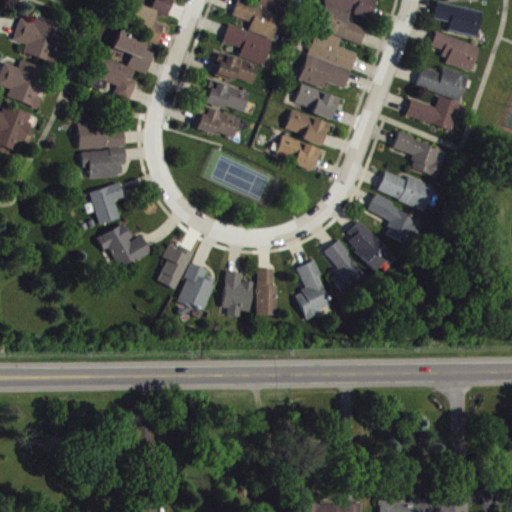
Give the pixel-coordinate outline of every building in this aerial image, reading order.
[(176,0),(156,0),(160,1),(154,16),(169,22),(176,0)] [(261,0),(262,0),(259,9),(286,17),(291,0),(261,0)] [(327,0),(301,85),(324,92),(326,87),(346,93),(358,57),(339,51),(342,42),(362,49),(368,32),(349,26),(354,9),(358,10),(355,19),(372,24),(379,0),(327,0)] [(282,17),(239,4),(234,20),(252,26),(249,35),(229,29),(224,46),(242,52),(239,62),(266,70),(282,17)] [(159,48),(164,30),(153,27),(157,14),(130,7),(125,25),(151,32),(147,45),(159,48)] [(450,27),(449,36),(479,41),(483,14),(438,7),(435,24),(450,27)] [(25,57),(53,67),(66,30),(38,20),(36,27),(21,22),(14,43),(28,48),(25,57)] [(149,77),(155,57),(145,54),(148,43),(119,34),(113,52),(132,58),(129,70),(149,77)] [(481,51),(437,36),(431,53),(449,59),(446,68),(472,77),(481,51)] [(260,69),(221,57),(215,78),(235,85),(236,82),(254,88),(260,69)] [(135,72),(102,62),(96,82),(115,89),(111,98),(131,105),(138,86),(131,83),(135,72)] [(0,83),(0,89),(11,93),(8,102),(38,113),(43,101),(39,99),(48,73),(22,64),(19,71),(6,67),(0,83)] [(418,91),(462,105),(470,80),(444,72),(442,78),(424,72),(418,91)] [(251,96),(211,84),(205,106),(244,118),(251,96)] [(341,102),(302,88),(295,109),(333,123),(341,102)] [(412,103),(407,121),(452,134),(456,121),(463,123),(467,109),(440,101),(437,111),(412,103)] [(34,119),(5,109),(3,116),(0,115),(0,149),(22,157),(34,119)] [(242,123),(203,110),(196,130),(234,144),(242,123)] [(325,150),(331,126),(292,116),(287,134),(304,138),(303,144),(325,150)] [(80,155),(83,155),(84,174),(90,173),(90,182),(123,181),(123,168),(127,168),(125,127),(79,129),(80,155)] [(395,153),(416,160),(412,172),(439,181),(448,154),(399,138),(395,153)] [(322,154),(284,139),(276,160),(315,174),(322,154)] [(378,197),(426,214),(435,190),(408,181),(407,184),(386,176),(378,197)] [(125,202),(121,187),(91,196),(101,229),(121,223),(116,205),(125,202)] [(369,215),(393,226),(387,238),(407,247),(419,220),(375,201),(369,215)] [(344,241),(379,275),(395,258),(360,225),(344,241)] [(143,240),(133,245),(125,228),(99,241),(116,275),(152,257),(143,240)] [(343,298),(366,280),(339,245),(326,256),(340,274),(331,282),(343,298)] [(168,264),(158,285),(177,294),(194,257),(182,252),(181,254),(170,249),(164,262),(168,264)] [(298,272),(307,294),(297,299),(306,323),(333,312),(319,280),(322,278),(316,264),(298,272)] [(204,316),(218,283),(207,279),(209,274),(193,268),(177,305),(204,316)] [(259,319),(278,320),(279,289),(275,289),(275,273),(259,273),(259,319)] [(251,315),(255,286),(243,284),(244,278),(228,276),(222,319),(241,321),(242,314),(251,315)] [(503,511),(503,502),(485,502),(485,511),(503,511)]
